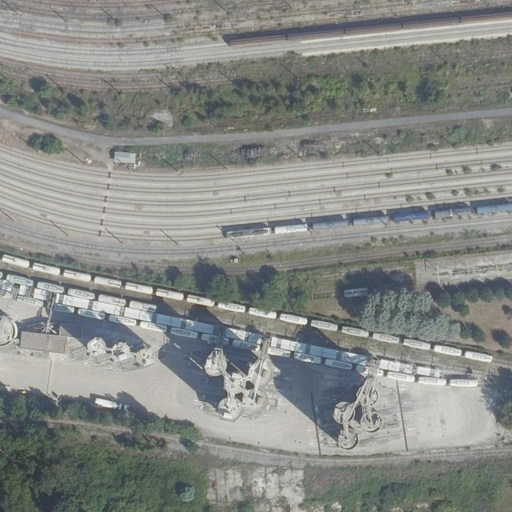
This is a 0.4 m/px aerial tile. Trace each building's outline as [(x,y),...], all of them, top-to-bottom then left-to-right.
[(114,162),(135,162),(135,152),(114,152),(114,162)] [(0,343),(15,344),(15,317),(0,317),(0,343)] [(80,338),(82,325),(58,323),(57,335),(20,331),(18,348),(63,353),(66,336),(80,338)] [(243,373),(219,371),(216,405),(256,409),(258,387),(259,387),(261,358),(245,357),(243,373)] [(340,401),(314,408),(320,430),(329,432),(333,445),(342,448),(351,445),(354,434),(375,429),(378,418),(377,414),(365,410),(369,400),(376,398),(371,380),(358,376),(349,404),(349,405),(341,407),(340,401)]
